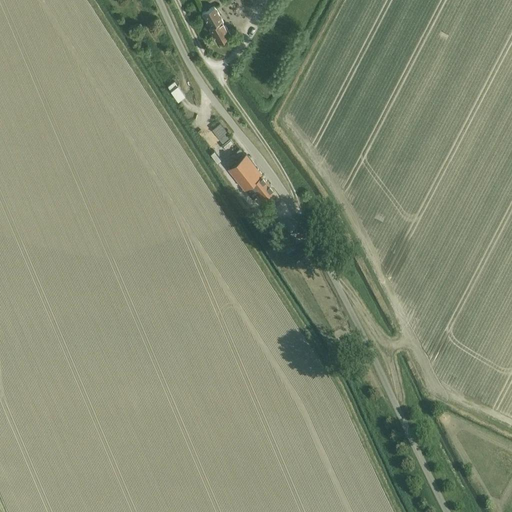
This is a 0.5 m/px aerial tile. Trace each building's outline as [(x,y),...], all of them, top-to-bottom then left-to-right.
[(218,42),(231,35),(214,6),(202,13),(210,27),(209,27),(218,42)] [(175,81),(168,85),(169,86),(178,100),(185,95),(184,94),(175,81)] [(223,142),(230,136),(220,123),(212,129),(223,142)] [(267,194),(274,189),(246,153),(228,167),(245,188),(252,183),(263,197),(265,199),(269,196),(267,194)] [(290,223),(284,228),(289,236),(296,231),(290,223)] [(285,239),(289,236),(284,228),(279,231),(285,239)]
